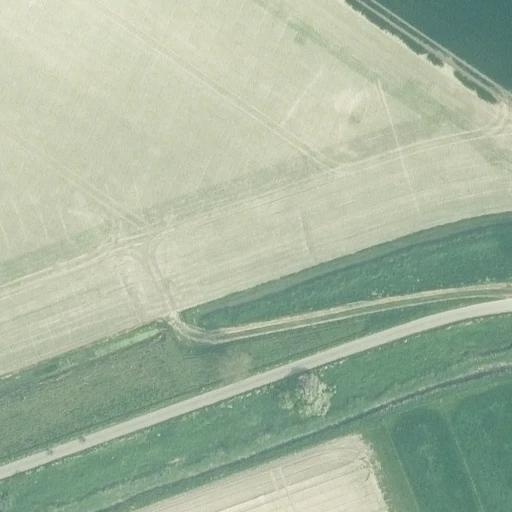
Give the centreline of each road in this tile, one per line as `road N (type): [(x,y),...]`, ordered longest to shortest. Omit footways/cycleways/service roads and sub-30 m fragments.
road 1 (track): [(511,289),(481,283),(202,346),(169,300),(0,365)]
road 2 (unclassified): [(0,479),(433,323),(511,304)]
